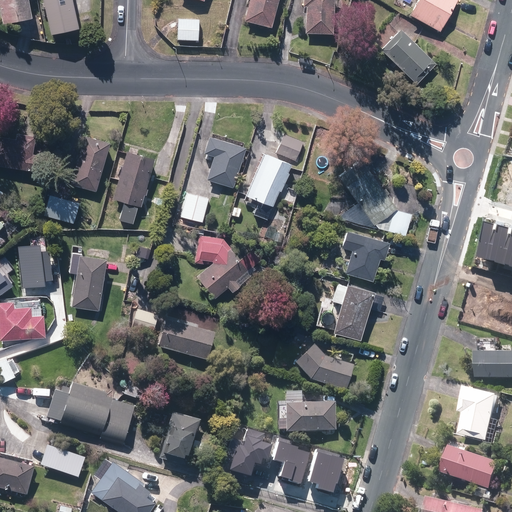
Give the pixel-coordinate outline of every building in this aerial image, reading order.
[(28,21),(23,0),(0,0),(0,22),(1,26),(28,21)] [(73,31),(66,0),(38,0),(47,37),(73,31)] [(268,28),(275,0),(246,0),(241,22),(268,28)] [(329,35),(328,0),(300,0),(300,8),(303,8),(303,35),(329,35)] [(413,0),(405,17),(436,33),(453,0),(413,0)] [(197,20),(177,19),(176,40),(196,41),(197,20)] [(437,64),(401,30),(382,50),(419,84),(437,64)] [(0,132),(0,161),(45,168),(48,152),(36,150),(38,132),(21,129),(20,135),(0,132)] [(98,188),(113,138),(89,131),(74,181),(98,188)] [(303,143),(284,135),(277,153),(296,161),(303,143)] [(247,149),(212,137),(206,153),(216,156),(208,180),(234,188),(247,149)] [(158,155),(130,146),(116,195),(128,199),(122,216),(135,220),(140,202),(143,203),(158,155)] [(292,164),(266,153),(248,196),(264,203),(274,207),(280,193),(281,193),(289,174),(288,174),(292,164)] [(363,161),(340,176),(375,226),(398,211),(363,161)] [(211,196),(189,190),(183,215),(205,221),(211,196)] [(82,202),(51,193),(46,213),(76,222),(82,202)] [(497,225),(484,222),(475,256),(487,260),(497,225)] [(497,225),(487,260),(501,263),(510,228),(497,225)] [(392,237),(351,226),(346,244),(355,246),(348,270),(375,278),(382,254),(387,255),(392,237)] [(511,229),(510,228),(501,263),(511,266),(511,229)] [(232,245),(225,237),(202,233),(197,260),(210,263),(199,271),(217,295),(230,284),(234,289),(242,282),(237,276),(262,257),(254,246),(242,255),(233,244),(232,245)] [(41,245),(18,247),(22,288),(45,286),(45,281),(52,280),(50,252),(41,253),(41,245)] [(98,313),(107,260),(73,254),(70,272),(78,274),(72,308),(98,313)] [(0,295),(13,286),(5,275),(3,276),(0,272),(0,295)] [(363,336),(377,287),(351,279),(336,329),(363,336)] [(511,286),(497,282),(484,324),(511,332),(511,328),(511,286)] [(0,303),(0,342),(45,339),(43,316),(31,317),(30,308),(14,309),(13,302),(0,303)] [(162,313),(139,306),(133,328),(156,334),(162,313)] [(169,317),(161,345),(209,358),(217,330),(169,317)] [(298,358),(313,377),(347,388),(356,364),(327,354),(318,343),(298,358)] [(511,350),(472,351),(472,376),(511,375),(511,350)] [(58,422),(126,442),(138,401),(70,381),(58,422)] [(484,440),(494,395),(462,388),(457,412),(461,412),(456,433),(484,440)] [(289,400),(289,428),(337,428),(337,400),(289,400)] [(177,410),(175,410),(172,421),(174,421),(163,455),(188,463),(202,417),(177,409),(177,410)] [(238,444),(230,470),(252,476),(256,462),(261,464),(262,458),(268,460),(272,444),(261,441),(263,433),(249,429),(244,446),(238,444)] [(299,448),(279,442),(274,459),(285,462),(280,478),(300,484),(309,453),(298,449),(299,448)] [(339,456),(317,449),(308,480),(318,484),(317,487),(334,492),(344,459),(338,458),(339,456)] [(450,449),(442,474),(490,489),(498,464),(450,449)] [(0,453),(0,484),(29,493),(37,463),(0,453)] [(122,474),(105,497),(125,511),(150,511),(159,501),(150,494),(153,490),(142,483),(139,487),(122,474)] [(430,500),(426,511),(483,511),(430,500)]
